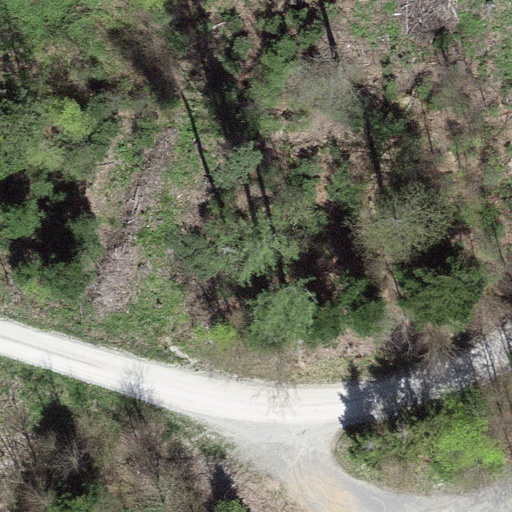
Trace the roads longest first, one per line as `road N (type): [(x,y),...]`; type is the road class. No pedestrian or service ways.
road 1 (track): [(0,333),(286,405),(401,396),(511,345)]
road 2 (track): [(511,494),(408,511),(309,480),(286,405)]
